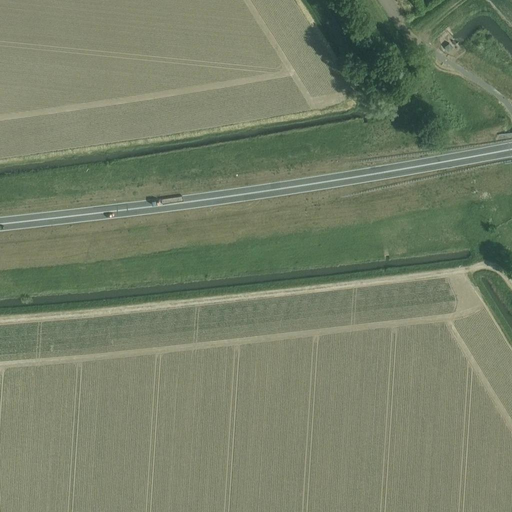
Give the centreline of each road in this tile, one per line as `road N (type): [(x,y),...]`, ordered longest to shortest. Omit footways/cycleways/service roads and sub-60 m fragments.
road 1 (track): [(0,319),(494,265),(511,287)]
road 2 (trunk): [(511,148),(371,175),(0,223)]
road 3 (unclassified): [(472,78),(426,51),(382,0)]
